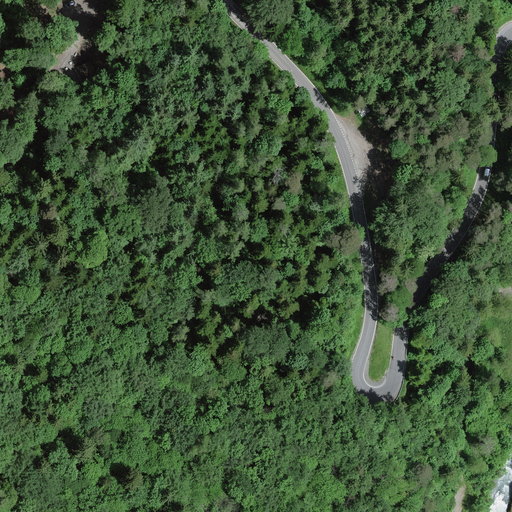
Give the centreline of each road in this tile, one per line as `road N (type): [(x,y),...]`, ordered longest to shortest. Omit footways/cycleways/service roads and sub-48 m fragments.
road 1 (secondary): [(223,0),(316,97),(342,146),(371,298),(356,377),(364,392),(378,395),(394,381),(411,298),(482,183),(498,51),(511,30)]
road 2 (track): [(454,511),(472,335),(479,313),(511,292)]
road 3 (track): [(88,0),(52,77),(0,103)]
